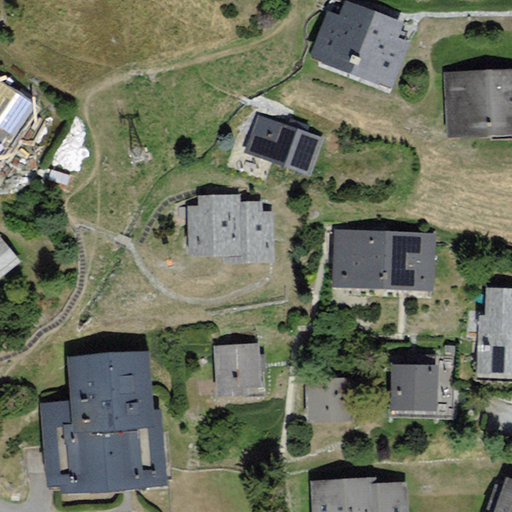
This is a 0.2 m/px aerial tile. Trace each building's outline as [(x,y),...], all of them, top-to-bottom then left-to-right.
[(387,28),(336,6),(329,21),(318,15),(298,57),(374,92),(396,46),(382,39),(387,28)] [(508,74),(440,77),(439,137),(491,138),(491,145),(511,144),(511,82),(508,82),(508,74)] [(0,151),(30,112),(0,89),(0,151)] [(312,142),(251,118),(236,156),(297,180),(312,142)] [(176,210),(174,261),(209,259),(209,265),(256,265),(258,216),(247,216),(248,206),(224,206),(225,198),(186,199),(186,210),(176,210)] [(433,240),(328,234),(325,293),(430,298),(433,240)] [(0,273),(12,266),(0,249),(0,273)] [(511,319),(470,319),(470,372),(484,372),(506,372),(511,372),(511,319)] [(249,347),(204,348),(205,395),(250,394),(249,347)] [(145,414),(146,357),(53,359),(52,407),(28,407),(26,494),(165,493),(168,414),(145,414)] [(428,371),(382,366),(378,407),(424,412),(428,371)] [(334,382),(298,381),(296,423),(333,424),(334,382)] [(298,481),(298,511),(405,511),(405,487),(365,487),(364,480),(298,481)] [(511,511),(511,485),(498,481),(488,511),(511,511)]
